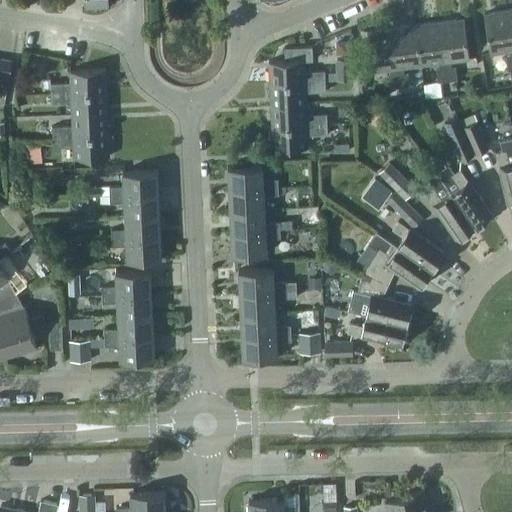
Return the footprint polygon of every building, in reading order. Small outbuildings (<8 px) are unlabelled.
[(511,68),(511,35),(508,9),(483,13),(490,53),(508,50),(509,55),(505,56),(508,70),(511,68)] [(463,18),(439,21),(447,80),(457,79),(455,65),(451,66),(450,60),(469,58),(463,18)] [(437,81),(447,80),(439,21),(415,24),(420,64),(438,62),(439,67),(435,68),(437,81)] [(402,66),(420,64),(415,24),(391,27),(399,86),(409,85),(407,71),(403,72),(402,66)] [(399,86),(391,27),(367,30),(372,70),(391,68),(391,73),(388,74),(389,88),(399,86)] [(336,54),(349,53),(349,40),(335,40),(336,54)] [(268,61),(269,83),(325,80),(324,72),(324,69),(304,70),(304,60),(312,60),(312,45),(284,47),(284,60),(268,61)] [(0,90),(6,92),(11,60),(0,58),(0,90)] [(350,79),(350,59),(335,59),(336,72),(336,80),(350,79)] [(50,82),(50,93),(106,90),(105,68),(69,70),(70,81),(50,82)] [(325,80),(336,80),(336,72),(324,72),(325,80)] [(269,83),(270,105),(306,103),(305,92),(325,91),(325,80),(269,83)] [(71,103),(71,114),(107,113),(106,90),(50,93),(51,104),(71,103)] [(270,105),(271,127),(327,125),(327,123),(326,113),(306,114),(306,103),(270,105)] [(382,129),(389,117),(378,110),(371,122),(382,129)] [(52,126),(52,137),(108,135),(107,113),(71,114),(72,125),(52,126)] [(443,122),(460,159),(473,153),(456,116),(443,122)] [(464,127),(475,152),(488,146),(476,121),(464,127)] [(327,134),(327,125),(271,127),(272,148),(307,146),(307,135),(327,134)] [(109,156),(108,135),(52,137),(53,147),(73,146),(73,157),(109,156)] [(507,205),(511,203),(511,137),(500,141),(502,151),(496,152),(499,166),(498,166),(507,205)] [(349,142),(334,143),(335,151),(349,150),(349,142)] [(379,173),(405,198),(415,188),(389,162),(379,173)] [(228,188),(278,186),(277,178),(263,178),(262,164),(227,166),(228,188)] [(468,180),(459,169),(454,172),(448,164),(436,172),(473,225),(491,213),(468,180)] [(158,192),(157,170),(122,171),(123,185),(109,186),(109,194),(158,192)] [(455,238),(473,225),(436,172),(425,180),(431,188),(424,193),(433,205),(432,205),(455,238)] [(378,209),(391,190),(374,178),(361,196),(378,209)] [(87,197),(101,196),(100,186),(87,187),(87,197)] [(228,188),(229,210),(264,209),(264,195),(278,194),(278,186),(228,188)] [(422,217),(396,190),(386,199),(413,226),(422,217)] [(124,202),(124,215),(159,214),(158,192),(109,194),(109,202),(124,202)] [(327,216),(334,206),(325,200),(318,210),(327,216)] [(229,210),(230,233),(280,230),(279,221),(265,221),(264,209),(229,210)] [(111,229),(111,238),(160,236),(159,214),(124,215),(125,228),(111,229)] [(404,237),(397,246),(430,268),(442,251),(410,228),(409,228),(397,220),(392,228),(404,237)] [(280,237),(280,230),(230,233),(231,254),(266,252),(265,238),(280,237)] [(376,251),(362,271),(388,283),(394,270),(417,286),(430,268),(397,246),(377,231),(375,234),(374,233),(367,244),(376,251)] [(161,257),(160,236),(111,238),(111,245),(126,245),(126,259),(161,257)] [(0,257),(3,254),(10,249),(5,242),(0,245),(0,257)] [(10,262),(3,254),(0,257),(0,300),(16,292),(9,278),(10,277),(3,268),(10,262)] [(238,270),(239,292),(288,289),(288,281),(274,281),(273,267),(238,270)] [(101,286),(102,294),(151,291),(150,269),(115,271),(116,285),(101,286)] [(382,296),(388,283),(362,271),(357,291),(352,290),(347,310),(366,315),(404,324),(410,303),(382,296)] [(68,273),(70,294),(82,294),(80,273),(68,273)] [(308,288),(321,287),(321,276),(307,276),(308,288)] [(289,297),(288,289),(239,292),(240,314),(275,312),(274,298),(289,297)] [(117,302),(117,315),(152,313),(151,291),(102,294),(102,302),(117,302)] [(23,307),(16,292),(0,300),(0,335),(30,326),(28,318),(25,306),(23,307)] [(290,333),(290,324),(276,325),(275,312),(240,314),(241,336),(290,333)] [(30,326),(45,322),(43,313),(28,318),(30,326)] [(153,336),(152,314),(152,313),(117,315),(118,328),(103,329),(104,338),(153,336)] [(399,345),(404,324),(366,315),(363,325),(349,322),(347,332),(361,336),(361,335),(399,345)] [(69,328),(83,327),(83,317),(68,318),(69,328)] [(62,348),(61,320),(49,321),(50,348),(62,348)] [(0,357),(36,347),(30,326),(0,335),(0,357)] [(299,332),(300,351),(320,351),(319,332),(299,332)] [(291,341),(290,333),(241,336),(242,357),(277,355),(276,341),(291,341)] [(154,357),(153,336),(104,338),(104,345),(119,345),(119,359),(154,357)] [(70,341),(71,360),(90,360),(90,340),(70,341)] [(325,341),(325,354),(352,353),(351,340),(325,341)] [(335,482),(322,483),(323,501),(335,500),(335,482)] [(384,501),(386,511),(429,511),(423,490),(384,501)] [(116,507),(116,511),(165,511),(165,491),(130,492),(130,506),(116,507)] [(79,494),(79,511),(94,511),(94,494),(79,494)] [(248,499),(248,511),(297,511),(298,511),(284,511),(283,498),(248,499)] [(55,511),(58,503),(40,500),(37,511),(30,511),(0,505),(0,506),(0,511),(55,511)] [(323,511),(336,510),(335,500),(323,501),(323,511)]
